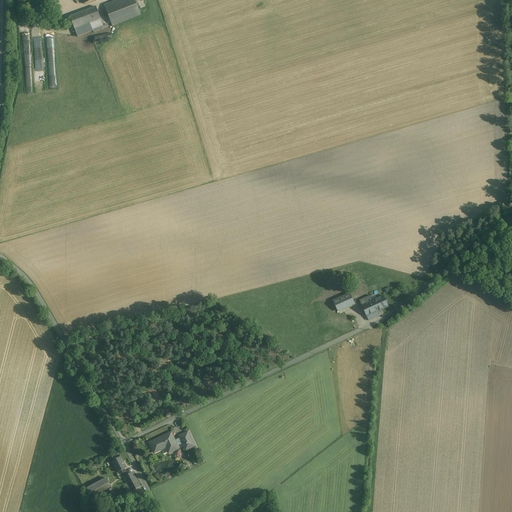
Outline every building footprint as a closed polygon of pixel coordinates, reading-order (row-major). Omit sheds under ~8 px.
[(55,0),(50,0),(49,0),(55,25),(62,23),(55,0)] [(116,0),(104,5),(112,26),(141,15),(134,0),(116,0)] [(96,7),(70,17),(74,29),(90,23),(101,19),(96,7)] [(90,23),(74,29),(78,37),(93,31),(90,23)] [(111,34),(94,37),(95,42),(112,38),(111,34)] [(349,293),(333,301),(338,312),(354,304),(349,293)] [(383,295),(372,301),(377,312),(388,307),(383,295)] [(377,312),(372,301),(370,297),(360,301),(367,316),(377,312)] [(379,316),(377,312),(367,316),(368,321),(379,316)] [(188,432),(179,436),(186,450),(194,446),(188,432)] [(171,433),(149,443),(154,453),(166,447),(170,453),(178,448),(171,433)] [(120,457),(112,461),(118,472),(121,471),(124,469),(126,468),(120,457)] [(141,487),(133,472),(127,475),(124,477),(132,492),(141,487)] [(106,478),(88,488),(92,496),(111,487),(106,478)]
